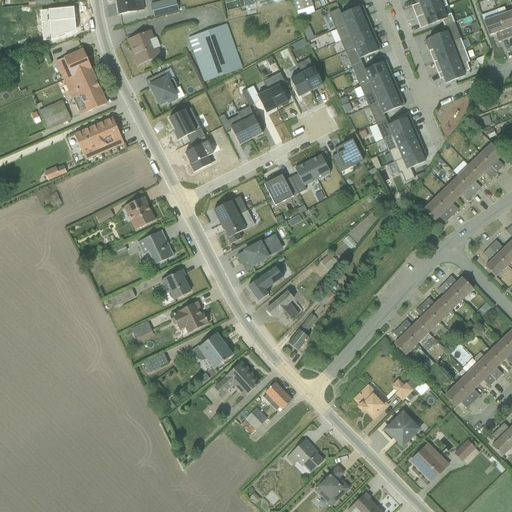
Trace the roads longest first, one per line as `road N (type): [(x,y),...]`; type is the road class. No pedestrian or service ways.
road 1 (residential): [(308,396),(258,342),(180,202)]
road 2 (residential): [(180,202),(117,80),(95,0)]
road 3 (residential): [(308,396),(445,246)]
road 4 (residential): [(422,511),(308,396)]
road 5 (residential): [(180,202),(316,126)]
